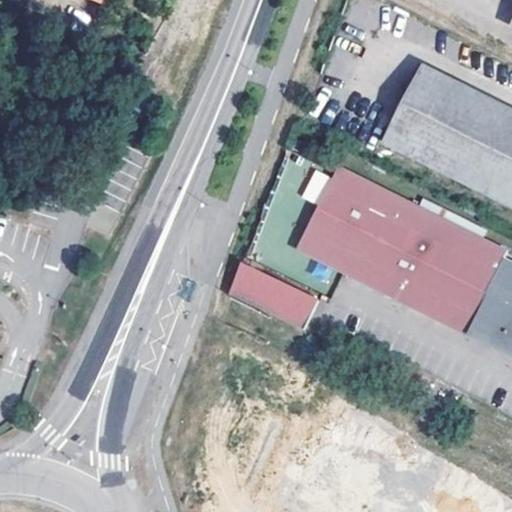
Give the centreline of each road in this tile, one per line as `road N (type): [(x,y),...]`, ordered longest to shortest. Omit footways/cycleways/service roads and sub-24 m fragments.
road 1 (secondary): [(165,231),(136,264),(72,402),(4,473)]
road 2 (secondary): [(110,511),(119,395),(159,277),(165,231)]
road 3 (secondary): [(261,0),(165,231)]
road 4 (unknown): [(375,294),(511,364)]
